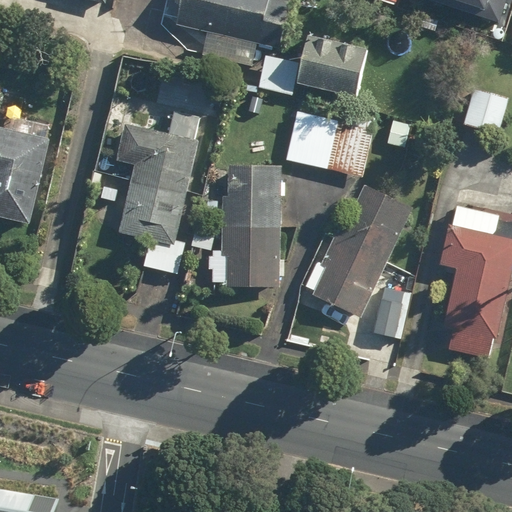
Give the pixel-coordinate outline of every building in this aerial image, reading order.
[(293,0),(182,0),(178,23),(211,31),(206,56),(262,68),(257,91),(296,100),(299,84),(359,97),(370,48),(310,35),(306,53),(283,48),(293,0)] [(511,99),(511,95),(475,87),(466,125),(504,134),(511,99)] [(300,113),(288,159),(366,178),(380,118),(343,109),(340,123),(300,113)] [(169,136),(126,126),(116,174),(133,178),(120,232),(151,239),(145,266),(180,274),(187,243),(178,241),(200,141),(194,140),(199,116),(175,111),(169,136)] [(50,125),(13,116),(10,131),(0,129),(0,216),(36,225),(56,139),(47,137),(50,125)] [(430,128),(395,118),(387,145),(408,151),(412,139),(425,143),(430,128)] [(228,165),(226,252),(217,251),(216,285),(226,285),(284,286),(287,166),(228,165)] [(416,211),(362,184),(309,290),(363,317),(416,211)] [(511,274),(511,216),(457,204),(444,265),(460,268),(447,327),(454,328),(449,350),(494,360),(511,274)] [(219,226),(200,221),(193,248),(213,253),(219,226)] [(48,511),(51,498),(0,490),(0,511),(48,511)]
